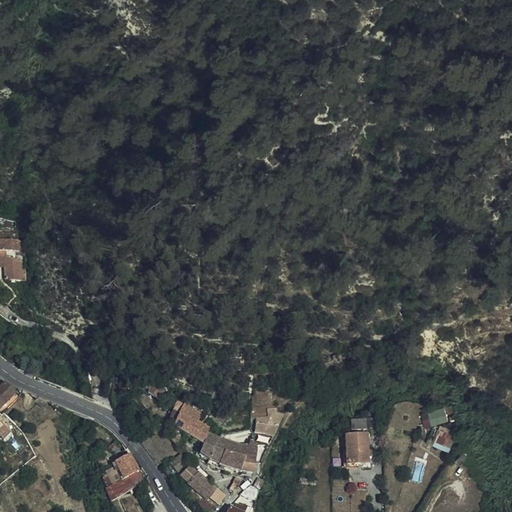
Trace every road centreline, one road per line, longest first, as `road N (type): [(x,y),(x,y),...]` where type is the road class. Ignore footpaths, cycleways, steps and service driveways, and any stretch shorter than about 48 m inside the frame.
road 1 (track): [(370,0),(303,124),(212,201),(191,200),(184,208),(204,273),(305,334),(307,379),(259,471)]
road 2 (secondary): [(178,511),(125,430),(0,366)]
